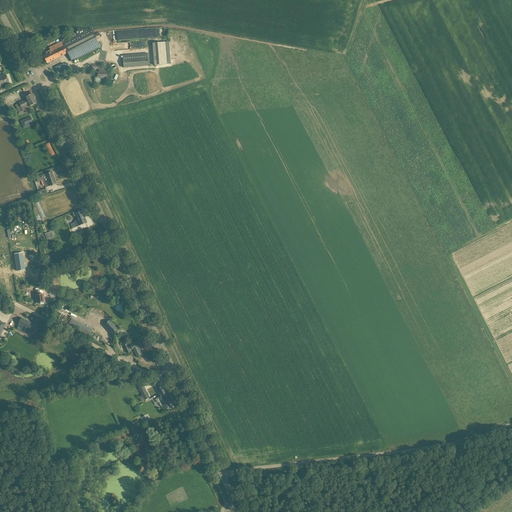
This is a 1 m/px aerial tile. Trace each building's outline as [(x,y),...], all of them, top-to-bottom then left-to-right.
[(50,50),(48,52),(49,54),(43,56),(47,63),(67,53),(72,62),(76,59),(101,47),(92,29),(77,36),(74,31),(47,45),(50,50)] [(153,42),(154,49),(155,64),(167,63),(166,41),(153,42)] [(123,55),(124,68),(149,66),(148,53),(123,55)] [(56,68),(58,74),(70,68),(68,63),(60,67),(59,66),(56,68)] [(100,72),(96,72),(96,78),(100,78),(100,79),(104,78),(109,78),(109,71),(107,71),(107,70),(99,70),(100,72)] [(0,87),(10,85),(6,74),(0,76),(0,87)] [(26,100),(15,105),(19,112),(23,111),(22,108),(29,105),(30,106),(37,103),(33,94),(25,97),(26,100)] [(31,117),(21,121),(24,129),(34,125),(31,117)] [(51,156),(55,154),(49,142),(46,144),(51,156)] [(36,177),(38,182),(44,180),(44,182),(48,181),(49,182),(51,181),(55,179),(52,172),(36,177)] [(55,179),(51,181),(49,182),(48,181),(44,182),(46,188),(56,184),(55,179)] [(42,218),(45,217),(38,200),(34,202),(42,218)] [(75,222),(72,223),(71,224),(73,228),(86,223),(81,211),(77,212),(77,211),(72,213),(74,216),(75,217),(76,216),(78,220),(75,221),(75,222)] [(22,253),(14,254),(17,271),(25,270),(22,253)] [(37,295),(36,295),(37,303),(44,302),(43,294),(40,295),(40,290),(36,291),(37,295)] [(37,326),(22,317),(18,323),(19,324),(17,328),(28,334),(30,330),(33,332),(37,326)] [(91,336),(94,329),(72,318),(69,325),(91,336)] [(119,328),(110,319),(103,326),(112,335),(119,328)] [(138,348),(144,345),(141,340),(130,345),(133,350),(134,352),(136,357),(142,354),(138,348)] [(154,385),(159,394),(166,391),(161,382),(154,385)] [(138,388),(144,400),(150,398),(144,385),(138,388)] [(156,399),(156,400),(157,403),(159,403),(161,402),(163,405),(161,406),(163,411),(168,408),(166,404),(171,401),(166,391),(159,394),(160,397),(156,399)] [(147,414),(140,417),(143,423),(150,420),(147,414)]
